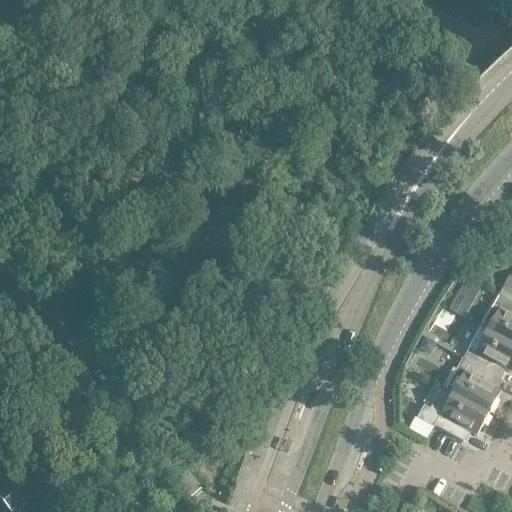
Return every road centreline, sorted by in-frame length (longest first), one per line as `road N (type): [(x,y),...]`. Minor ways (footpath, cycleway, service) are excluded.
road 1 (tertiary): [(511,88),(434,176),(376,275),(282,511)]
road 2 (tertiary): [(321,511),(383,343),(467,209),(511,158)]
road 3 (unclassified): [(206,511),(0,246)]
